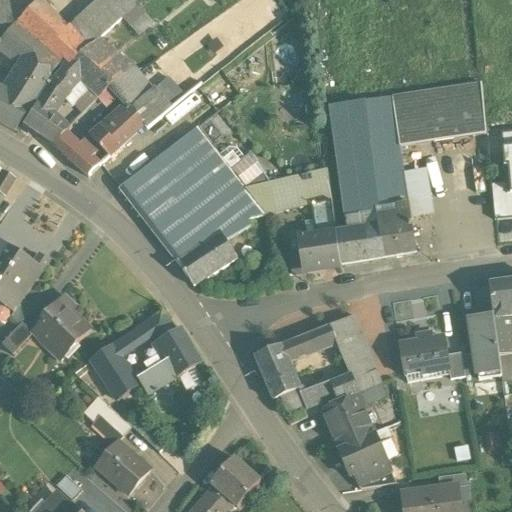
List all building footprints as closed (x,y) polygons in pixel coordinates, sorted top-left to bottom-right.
[(34,0),(0,0),(0,41),(36,1),(34,0)] [(103,0),(69,30),(88,49),(91,46),(144,7),(138,0),(103,0)] [(69,31),(36,1),(0,41),(0,48),(22,65),(45,81),(65,59),(69,63),(71,65),(88,49),(69,31)] [(123,76),(91,46),(88,49),(71,65),(69,63),(68,65),(80,77),(101,96),(109,89),(123,76)] [(45,81),(22,65),(7,89),(31,102),(43,85),(42,85),(45,81)] [(68,65),(47,88),(34,106),(22,125),(37,136),(51,145),(64,132),(48,118),(60,99),(80,77),(68,65)] [(157,87),(150,95),(129,71),(123,76),(109,89),(129,111),(129,112),(144,126),(148,131),(174,108),(157,87)] [(482,85),(466,87),(474,137),(486,136),(482,85)] [(466,87),(393,99),(400,149),(419,146),(430,144),(474,137),(466,87)] [(31,102),(7,89),(4,94),(0,99),(0,123),(13,131),(31,102)] [(393,99),(330,108),(347,219),(346,220),(348,234),(337,235),(342,267),(417,256),(411,217),(409,207),(405,178),(400,149),(393,99)] [(79,104),(70,114),(77,120),(86,111),(79,104)] [(129,112),(105,134),(119,149),(144,126),(129,112)] [(198,129),(120,190),(136,211),(151,200),(165,189),(160,180),(180,165),(194,183),(209,173),(228,201),(233,197),(270,185),(253,157),(250,154),(249,154),(250,155),(245,159),(244,158),(244,159),(237,150),(229,149),(219,156),(211,146),(224,136),(212,120),(199,131),(198,129)] [(79,147),(66,159),(88,178),(119,149),(105,134),(100,129),(79,147)] [(79,147),(64,132),(51,145),(66,159),(79,147)] [(430,144),(419,146),(420,154),(431,152),(430,144)] [(511,194),(511,148),(502,149),(504,168),(508,168),(509,184),(510,194),(511,194)] [(180,165),(160,180),(165,189),(151,200),(170,224),(186,213),(206,199),(194,183),(180,165)] [(0,202),(14,179),(0,171),(0,202)] [(328,172),(270,185),(276,215),(312,206),(332,202),(328,172)] [(228,201),(209,173),(194,183),(206,199),(186,213),(208,242),(220,233),(226,242),(251,228),(249,221),(276,215),(270,185),(233,197),(228,201)] [(425,174),(405,178),(409,207),(411,217),(431,213),(425,174)] [(509,184),(491,186),(494,221),(511,219),(511,194),(510,194),(509,184)] [(170,224),(151,200),(136,211),(163,245),(178,234),(170,224)] [(332,202),(312,206),(317,238),(337,235),(332,202)] [(208,242),(177,263),(194,288),(238,261),(226,242),(220,233),(208,242)] [(317,238),(301,241),(306,273),(342,267),(337,235),(317,238)] [(30,266),(4,249),(0,254),(0,286),(13,294),(30,268),(29,267),(30,266)] [(30,268),(13,294),(22,301),(47,266),(35,258),(30,266),(29,267),(30,268)] [(511,282),(490,286),(490,287),(494,319),(494,322),(511,320),(510,313),(511,312),(511,282)] [(490,291),(478,292),(481,320),(494,319),(490,291)] [(91,332),(60,303),(34,330),(65,359),(91,332)] [(162,314),(144,326),(150,337),(167,323),(162,314)] [(354,318),(330,328),(351,377),(358,394),(359,394),(362,393),(362,392),(381,384),(354,318)] [(481,320),(469,322),(471,338),(472,338),(475,364),(476,364),(478,376),(501,373),(499,359),(494,322),(494,319),(481,320)] [(511,329),(511,320),(494,322),(499,359),(511,357),(511,329)] [(167,323),(150,337),(156,347),(175,335),(167,323)] [(32,335),(21,324),(0,346),(11,357),(32,335)] [(144,326),(112,349),(118,359),(150,337),(144,326)] [(330,328),(281,347),(288,363),(336,342),(330,328)] [(175,335),(156,347),(168,365),(177,380),(202,365),(182,332),(175,335)] [(445,340),(400,348),(404,373),(422,370),(423,377),(449,373),(450,372),(448,358),(445,340)] [(288,363),(281,347),(255,358),(274,402),(281,399),(287,413),(305,406),(307,411),(308,410),(302,396),(288,363)] [(118,359),(112,349),(92,363),(118,403),(138,389),(136,385),(118,359)] [(462,355),(448,358),(450,372),(449,373),(451,382),(466,379),(462,355)] [(511,357),(499,359),(501,373),(502,379),(511,377),(511,357)] [(168,365),(139,383),(141,387),(148,397),(177,380),(168,365)] [(501,373),(478,376),(479,382),(502,379),(501,373)] [(351,377),(302,396),(308,410),(323,404),(331,401),(333,405),(357,395),(358,394),(351,377)] [(0,382),(0,410),(14,396),(0,382)] [(381,384),(362,392),(362,393),(368,405),(387,397),(381,384)] [(420,398),(424,414),(451,407),(447,391),(420,398)] [(325,409),(321,411),(326,423),(362,407),(357,395),(333,406),(325,409)] [(362,407),(326,423),(338,451),(375,435),(362,407)] [(132,430),(109,409),(100,419),(123,440),(132,430)] [(375,435),(338,451),(351,480),(387,463),(375,435)] [(151,472),(119,444),(96,470),(129,498),(151,472)] [(235,459),(211,486),(215,490),(195,511),(211,511),(248,471),(235,459)] [(387,463),(355,478),(361,491),(396,485),(387,463)] [(248,471),(211,511),(229,511),(234,506),(238,510),(262,483),(248,471)] [(465,476),(439,480),(441,492),(457,489),(457,491),(468,489),(465,476)] [(67,478),(57,488),(74,503),(83,493),(67,478)] [(441,492),(403,497),(405,511),(460,511),(457,491),(457,489),(441,492)] [(76,511),(67,503),(58,511),(76,511)]
